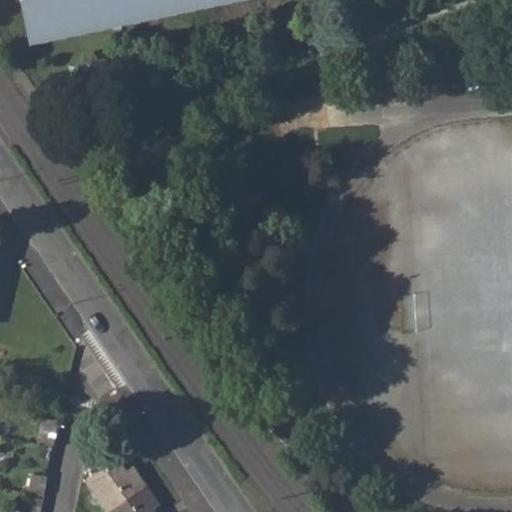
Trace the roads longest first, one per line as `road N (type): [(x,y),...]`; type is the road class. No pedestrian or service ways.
road 1 (residential): [(125,356),(0,169)]
road 2 (residential): [(234,511),(125,356)]
road 3 (residential): [(125,356),(97,369),(82,404),(60,511)]
